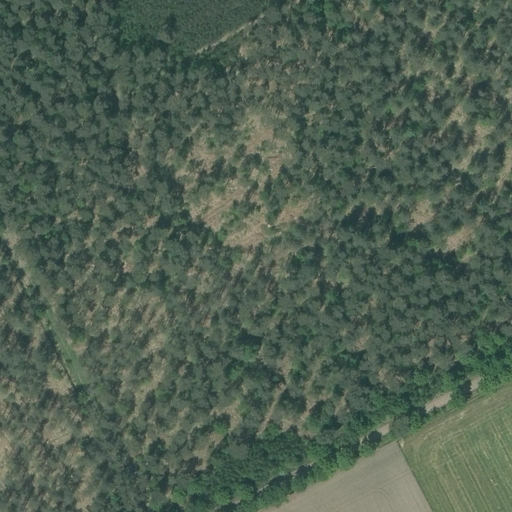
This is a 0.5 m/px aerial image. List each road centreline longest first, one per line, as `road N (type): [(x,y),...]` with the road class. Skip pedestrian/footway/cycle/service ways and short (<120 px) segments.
road 1 (track): [(511,242),(446,274),(428,250),(100,414),(9,241),(0,245)]
road 2 (track): [(511,373),(241,511)]
